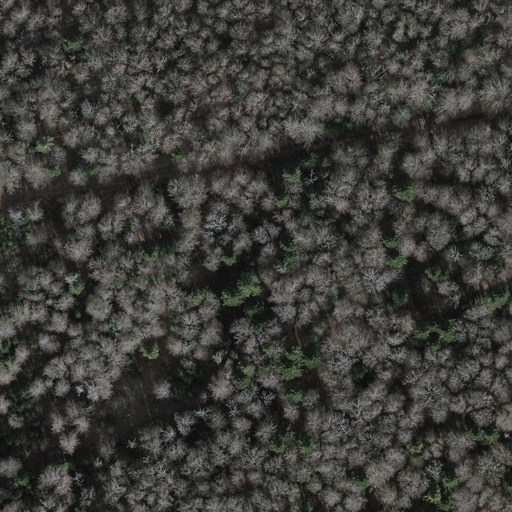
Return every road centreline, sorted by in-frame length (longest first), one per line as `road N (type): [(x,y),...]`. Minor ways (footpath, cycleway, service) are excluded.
road 1 (track): [(511,106),(0,194)]
road 2 (track): [(0,265),(151,168)]
